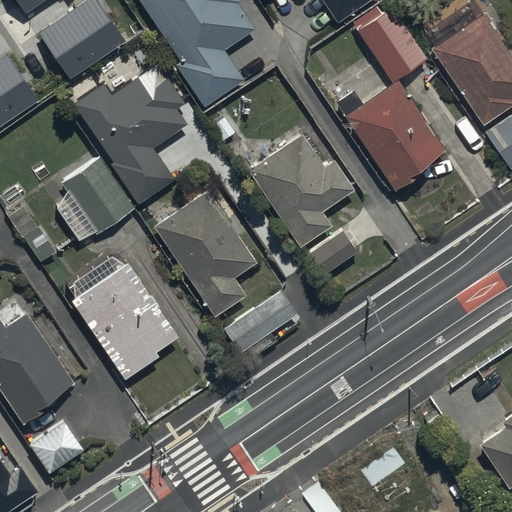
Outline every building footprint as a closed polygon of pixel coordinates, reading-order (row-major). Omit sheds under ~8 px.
[(142,0),(180,56),(174,60),(202,102),(244,74),(226,46),(256,26),(238,0),(142,0)] [(426,54),(391,1),(380,8),(375,1),(351,17),(392,77),(426,54)] [(511,93),(511,46),(485,6),(432,42),(484,120),(511,100),(511,94),(511,93)] [(104,79),(73,99),(138,200),(174,176),(153,145),(188,121),(177,105),(185,100),(157,59),(112,90),(104,79)] [(399,75),(345,110),(390,186),(426,165),(423,159),(446,146),(399,75)] [(511,161),(511,107),(483,126),(508,164),(511,161)] [(302,127),(248,165),(301,242),(332,220),(322,205),(354,183),(333,153),(324,159),(302,127)] [(133,204),(99,151),(60,176),(70,191),(57,200),(81,237),(133,204)] [(209,183),(152,220),(211,312),(239,294),(227,276),(256,257),(209,183)] [(20,198),(5,208),(39,258),(56,247),(39,221),(37,223),(20,198)] [(341,226),(309,249),(324,271),(356,248),(341,226)] [(177,330),(126,256),(70,294),(125,375),(159,351),(155,345),(177,330)] [(276,288),(222,324),(243,355),(297,319),(276,288)] [(0,385),(22,418),(56,395),(54,391),(73,378),(27,308),(5,323),(0,314),(0,385)] [(479,437),(508,481),(511,479),(511,408),(502,415),(505,420),(479,437)] [(49,469),(84,444),(63,416),(29,441),(49,469)]
